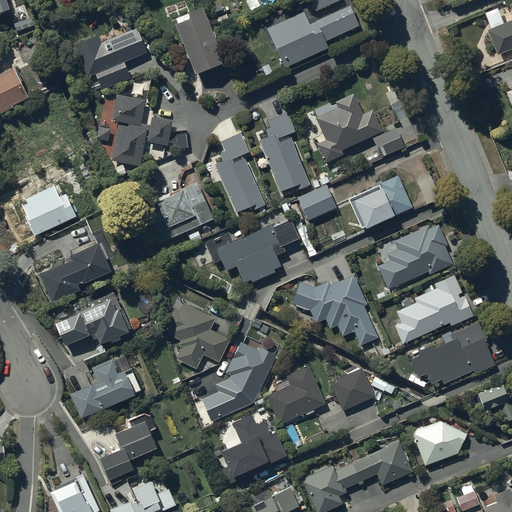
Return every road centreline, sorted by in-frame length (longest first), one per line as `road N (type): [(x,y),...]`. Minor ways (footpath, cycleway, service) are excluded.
road 1 (residential): [(411,29),(511,268)]
road 2 (residential): [(191,128),(411,29)]
road 3 (residential): [(354,511),(511,448)]
road 4 (residential): [(21,511),(29,386)]
